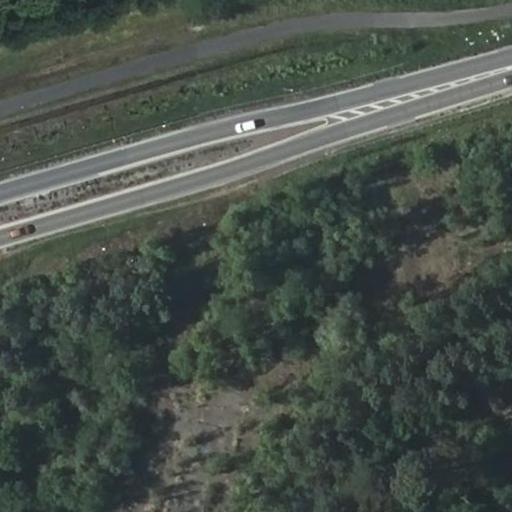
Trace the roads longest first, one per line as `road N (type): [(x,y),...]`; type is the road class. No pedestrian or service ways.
road 1 (primary): [(0,240),(511,80)]
road 2 (primary): [(511,50),(0,189)]
